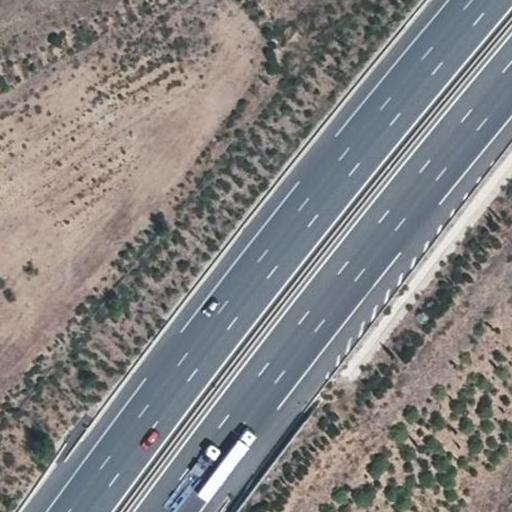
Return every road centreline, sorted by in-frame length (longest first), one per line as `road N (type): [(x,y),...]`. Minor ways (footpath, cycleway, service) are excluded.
road 1 (motorway): [(483,0),(79,511)]
road 2 (motorway): [(168,511),(511,75)]
